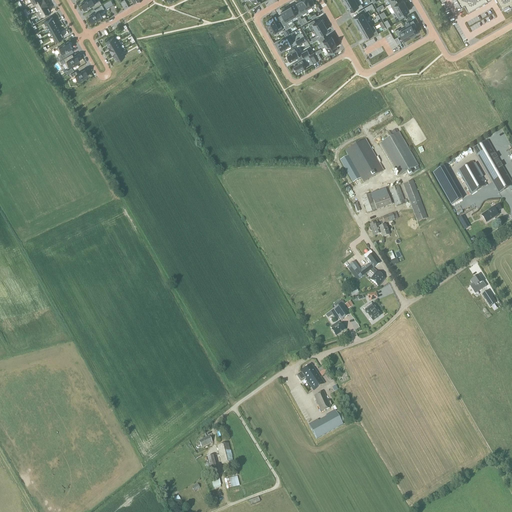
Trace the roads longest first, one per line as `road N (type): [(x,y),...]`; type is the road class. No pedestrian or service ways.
road 1 (unclassified): [(216,421),(304,359),(373,334),(511,234)]
road 2 (track): [(405,305),(511,487)]
road 3 (residential): [(350,52),(298,82),(289,79),(255,17),(285,0)]
road 4 (track): [(214,511),(279,481),(234,407)]
